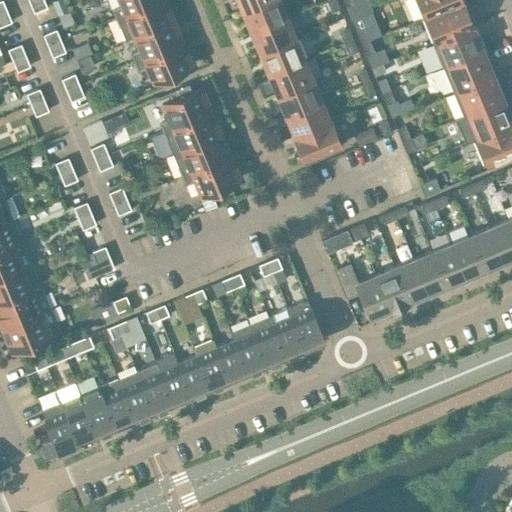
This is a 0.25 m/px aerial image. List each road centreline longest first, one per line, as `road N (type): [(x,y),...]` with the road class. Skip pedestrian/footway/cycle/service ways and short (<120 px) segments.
road 1 (residential): [(32,490),(345,356)]
road 2 (tertiary): [(314,435),(282,439),(105,511)]
road 3 (tertiary): [(314,435),(511,353)]
road 4 (residential): [(345,356),(511,289)]
road 5 (tertiary): [(155,511),(314,435)]
road 6 (residential): [(128,273),(284,209)]
road 7 (residential): [(345,356),(284,209)]
road 8 (residential): [(284,209),(400,163)]
